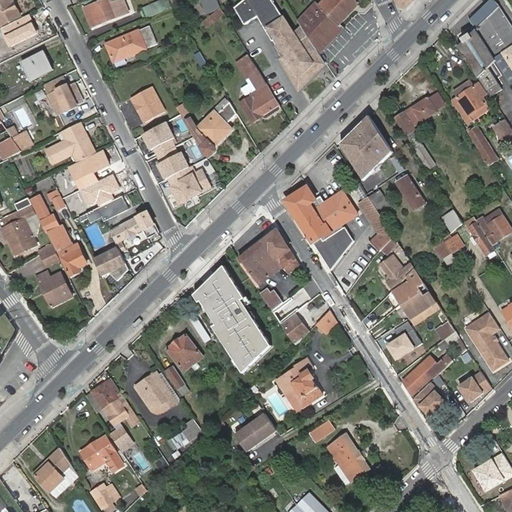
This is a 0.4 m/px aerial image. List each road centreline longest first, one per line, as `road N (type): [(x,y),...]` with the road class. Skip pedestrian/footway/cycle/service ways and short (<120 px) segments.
road 1 (residential): [(260,186),(439,460)]
road 2 (residential): [(189,256),(52,0)]
road 3 (primary): [(260,186),(410,38)]
road 4 (primary): [(64,379),(189,256)]
